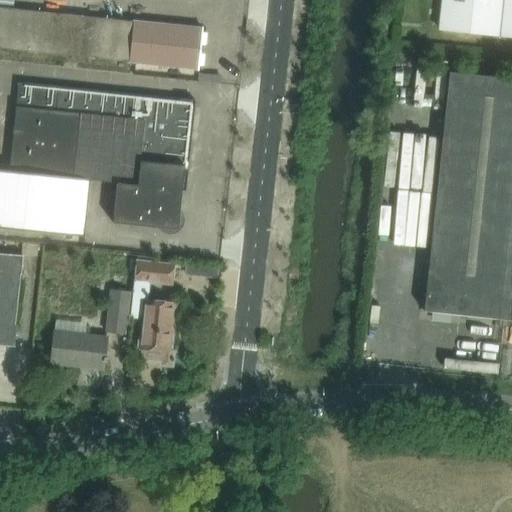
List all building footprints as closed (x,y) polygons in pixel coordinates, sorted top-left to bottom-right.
[(511,38),(511,0),(441,0),(438,31),(511,38)] [(0,48),(197,69),(202,29),(0,8),(0,48)] [(502,319),(511,228),(511,79),(448,72),(423,311),(502,319)] [(0,169),(0,226),(78,235),(84,179),(117,183),(112,222),(157,227),(158,221),(165,221),(172,216),(172,209),(179,210),(181,190),(185,191),(194,101),(18,82),(9,171),(0,169)] [(511,320),(511,228),(502,319),(511,320)] [(0,341),(2,342),(13,343),(21,256),(0,253),(0,341)] [(69,271),(71,258),(48,256),(47,268),(69,271)] [(136,261),(134,280),(150,281),(170,284),(172,265),(136,261)] [(134,280),(130,318),(141,319),(138,348),(139,348),(138,360),(159,363),(159,366),(171,367),(173,355),(170,351),(175,303),(148,300),(150,281),(134,280)] [(105,333),(123,335),(127,293),(110,291),(105,333)] [(102,369),(105,338),(98,337),(99,323),(54,318),(49,364),(100,369),(102,369)]
